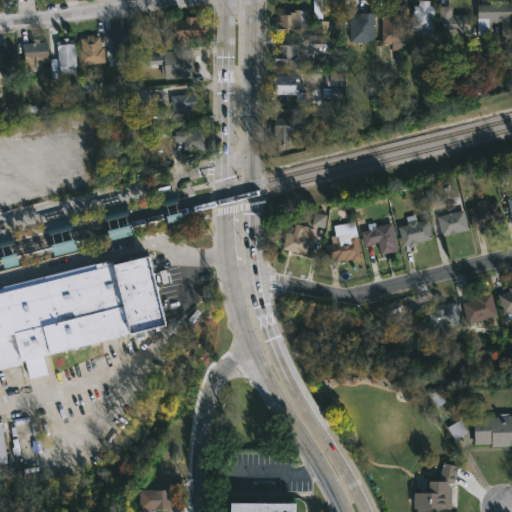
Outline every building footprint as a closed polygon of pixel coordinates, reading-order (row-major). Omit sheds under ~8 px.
[(323,0),(323,19),(329,19),(329,32),(314,32),(314,0),(323,0)] [(431,0),(431,4),(436,4),(435,34),(422,34),(423,31),(414,30),(415,3),(420,3),(420,0),(431,0)] [(450,0),(450,5),(453,5),(453,13),(472,14),(471,32),(456,31),(456,44),(437,44),(437,30),(441,30),(441,6),(437,6),(437,0),(450,0)] [(511,0),(511,40),(503,40),(503,20),(489,20),(489,33),(478,33),(478,0),(511,0)] [(405,4),(404,50),(393,50),(393,43),(382,43),(383,8),(393,8),(393,4),(405,4)] [(302,8),(302,10),(307,10),(307,24),(302,24),(302,32),(277,32),(278,21),(281,21),(281,13),(290,14),(290,11),(295,11),(295,8),(302,8)] [(359,41),(351,41),(352,13),(377,12),(376,41),(359,41)] [(196,16),(196,19),(209,20),(208,36),(190,36),(190,46),(166,46),(166,38),(170,38),(170,30),(176,30),(177,19),(187,19),(187,16),(196,16)] [(133,41),(134,62),(123,63),(123,58),(114,59),(112,27),(132,26),(133,41)] [(94,34),(94,36),(101,35),(102,47),(105,46),(107,61),(83,64),(82,37),(94,34)] [(309,46),(328,47),(329,36),(309,35),(309,46)] [(69,37),(69,39),(76,39),(77,72),(59,73),(58,40),(64,40),(64,37),(69,37)] [(40,40),(40,42),(49,41),(50,59),(33,60),(34,70),(25,70),(23,42),(33,42),(33,38),(40,38),(40,40)] [(300,46),(300,47),(308,48),(307,54),(315,54),(315,66),(277,65),(279,43),(300,43),(300,46)] [(16,61),(17,76),(2,76),(2,63),(0,63),(0,44),(16,44),(17,61),(16,61)] [(192,49),(194,75),(168,77),(167,74),(163,74),(162,54),(165,54),(165,51),(192,49)] [(343,74),(325,73),(325,86),(343,87),(343,74)] [(301,74),(301,80),(305,80),(305,89),(301,89),(300,91),(308,91),(307,101),(297,101),(297,94),(274,93),(274,85),(276,85),(276,74),(301,74)] [(93,92),(92,77),(81,77),(81,92),(93,92)] [(148,103),(148,90),(134,90),(134,103),(148,103)] [(190,93),(190,95),(196,94),(197,107),(194,108),(194,114),(173,117),(171,95),(190,93)] [(290,137),(276,137),(276,117),(317,118),(317,128),(302,128),(302,133),(290,132),(290,137)] [(204,150),(204,132),(174,131),(174,142),(183,142),(182,150),(204,150)] [(511,216),(507,218),(502,198),(511,195),(511,216)] [(485,198),(487,203),(496,200),(501,221),(471,229),(466,208),(475,206),(474,201),(485,198)] [(168,227),(183,223),(179,203),(163,206),(168,227)] [(469,230),(444,236),(439,215),(465,209),(469,230)] [(324,227),(326,215),(313,213),(311,225),(324,227)] [(416,214),(418,221),(428,219),(433,239),(420,242),(420,244),(404,246),(400,226),(409,224),(407,216),(416,214)] [(109,241),(130,238),(128,219),(107,222),(109,241)] [(393,222),(398,247),(395,247),(396,251),(382,254),(380,241),(365,245),(362,231),(376,229),(375,226),(393,222)] [(312,226),(310,235),(317,236),(315,249),(309,248),(308,254),(284,249),(287,231),(294,233),(296,223),(312,226)] [(357,229),(364,259),(353,262),(352,258),(336,261),(335,257),(329,259),(326,245),(333,243),(331,236),(357,229)] [(61,231),(62,243),(51,245),(53,255),(75,251),(71,230),(61,231)] [(51,244),(61,241),(59,232),(49,235),(51,244)] [(151,255),(168,324),(42,357),(46,374),(27,379),(23,363),(0,368),(0,286),(3,286),(4,291),(95,268),(94,264),(113,259),(115,265),(151,255)] [(511,286),(511,318),(511,319),(510,314),(506,315),(500,294),(511,291),(511,287),(511,286)] [(500,316),(471,324),(465,302),(477,299),(476,296),(493,292),(500,316)] [(462,322),(430,330),(425,308),(457,300),(462,322)] [(436,406),(448,399),(439,384),(427,392),(436,406)] [(511,413),(511,415),(511,446),(493,447),(493,444),(475,445),(474,417),(499,417),(499,413),(511,413)] [(438,511),(438,509),(450,509),(450,486),(455,486),(455,465),(440,465),(440,481),(427,481),(427,492),(414,492),(414,511),(438,511)] [(175,490),(175,505),(171,505),(171,509),(151,509),(151,503),(145,503),(146,490),(175,490)] [(301,511),(234,511),(235,502),(302,504),(301,511)]
